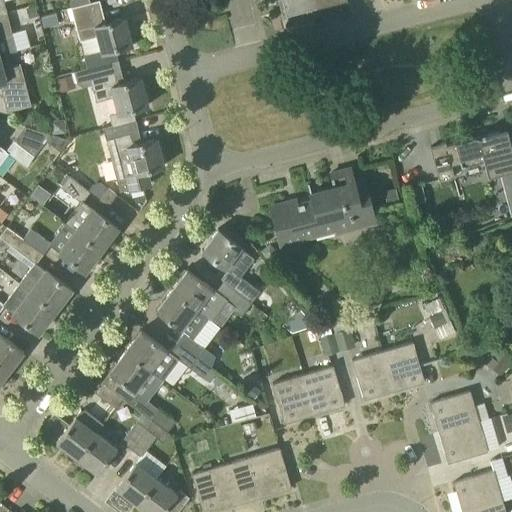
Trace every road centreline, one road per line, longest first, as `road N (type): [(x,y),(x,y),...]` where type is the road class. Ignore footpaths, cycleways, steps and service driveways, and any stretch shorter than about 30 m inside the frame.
road 1 (residential): [(216,165),(246,169),(502,96),(511,70),(495,0)]
road 2 (residential): [(0,442),(216,165)]
road 3 (residential): [(250,58),(475,0)]
